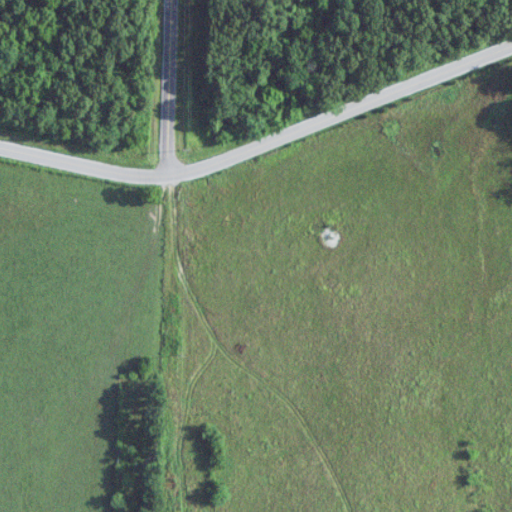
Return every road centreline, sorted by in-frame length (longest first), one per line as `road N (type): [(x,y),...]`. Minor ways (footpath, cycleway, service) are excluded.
road 1 (residential): [(0,144),(137,175),(190,172),(511,44)]
road 2 (residential): [(172,0),(169,176)]
